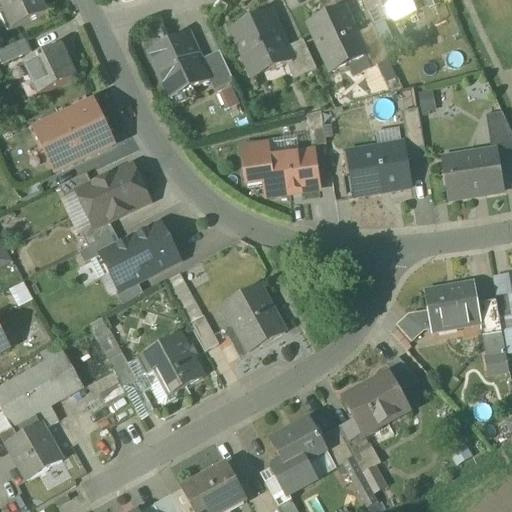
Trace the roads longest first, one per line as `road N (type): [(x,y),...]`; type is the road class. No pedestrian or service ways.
road 1 (residential): [(98,24),(178,173),(228,216),(284,240),(403,250)]
road 2 (residential): [(403,250),(382,311),(340,357),(101,494)]
